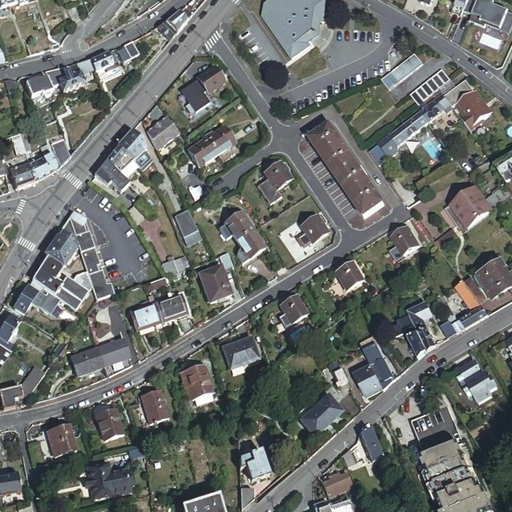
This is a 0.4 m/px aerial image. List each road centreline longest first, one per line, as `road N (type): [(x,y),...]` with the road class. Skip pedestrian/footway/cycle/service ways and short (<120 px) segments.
road 1 (residential): [(0,424),(76,404),(157,366),(350,242),(283,143)]
road 2 (residential): [(262,511),(429,364),(511,315)]
road 3 (tertiary): [(63,190),(205,27)]
road 4 (residential): [(261,109),(380,56),(403,23)]
road 5 (residential): [(403,23),(511,97)]
road 6 (residential): [(74,61),(180,0)]
